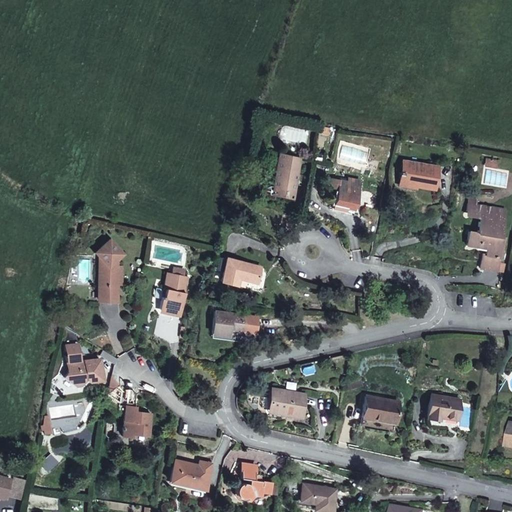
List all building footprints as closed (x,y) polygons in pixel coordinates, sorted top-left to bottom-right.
[(279,152),(273,177),(295,182),(300,157),(279,152)] [(497,160),(485,158),(484,166),(496,168),(497,160)] [(402,161),(399,181),(417,184),(416,186),(434,190),(438,167),(402,161)] [(295,182),(273,177),(270,191),(292,195),(295,182)] [(328,187),(336,189),(338,180),(330,178),(328,187)] [(338,180),(336,189),(333,205),(345,208),(354,210),(359,184),(347,182),(338,180)] [(417,184),(399,181),(398,186),(416,189),(416,186),(417,184)] [(504,209),(475,204),(467,203),(465,212),(468,216),(479,218),(476,232),(467,231),(464,246),(478,248),(479,243),(486,245),(485,249),(484,254),(481,254),(479,268),(498,271),(503,236),(500,236),(504,209)] [(118,300),(118,284),(118,278),(118,274),(122,274),(122,265),(117,265),(117,259),(122,253),(108,240),(95,253),(103,261),(98,266),(99,301),(118,300)] [(260,267),(226,258),(220,281),(236,286),(238,278),(256,283),(260,267)] [(166,288),(164,296),(162,296),(159,308),(162,313),(171,314),(172,310),(179,311),(181,311),(183,304),(181,301),(181,297),(184,298),(188,275),(184,275),(185,270),(178,269),(177,273),(170,272),(166,271),(163,288),(166,288)] [(214,310),(210,333),(228,336),(229,329),(242,331),(244,315),(214,310)] [(228,336),(210,333),(210,337),(241,341),(242,331),(229,329),(228,336)] [(66,383),(77,388),(79,384),(86,383),(89,384),(104,383),(101,359),(81,362),(78,344),(66,346),(70,374),(66,383)] [(113,361),(115,357),(105,351),(103,356),(113,361)] [(416,370),(405,367),(403,374),(415,377),(416,370)] [(362,385),(361,379),(346,383),(348,390),(362,385)] [(271,389),(270,390),(267,407),(283,410),(282,414),(300,417),(303,394),(271,389)] [(267,407),(270,390),(267,390),(266,396),(262,396),(260,406),(267,407)] [(426,418),(436,420),(437,416),(441,417),(457,420),(461,399),(431,394),(426,418)] [(395,424),(399,401),(366,395),(362,418),(395,424)] [(46,406),(45,416),(42,416),(43,420),(46,420),(46,424),(52,423),(49,405),(46,406)] [(128,406),(125,436),(134,438),(135,435),(151,437),(155,414),(138,412),(139,407),(128,406)] [(204,490),(210,463),(198,460),(197,464),(173,459),(168,481),(204,490)] [(245,498),(246,500),(253,495),(260,496),(261,492),(269,493),(275,494),(277,486),(269,485),(269,482),(258,480),(258,477),(258,476),(257,475),(256,474),(252,474),(253,472),(254,472),(256,464),(240,462),(237,476),(243,477),(248,478),(247,483),(242,482),(240,483),(238,484),(236,486),(235,489),(234,492),(235,494),(237,497),(239,498),(242,499),(245,498)] [(0,496),(4,498),(9,478),(0,475),(0,496)] [(20,499),(25,479),(13,477),(9,497),(20,499)] [(284,491),(299,493),(301,483),(286,480),(284,491)] [(301,483),(299,493),(298,501),(313,504),(312,510),(326,511),(329,511),(334,488),(301,483)]
